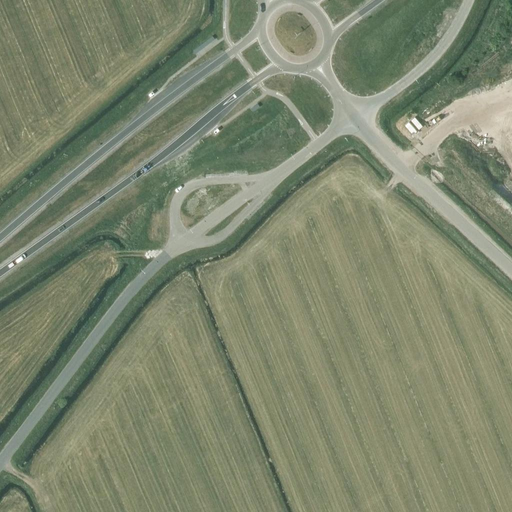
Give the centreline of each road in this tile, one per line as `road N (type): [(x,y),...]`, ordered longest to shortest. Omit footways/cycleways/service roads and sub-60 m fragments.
road 1 (tertiary): [(0,469),(138,282),(357,118)]
road 2 (primary): [(0,272),(281,64)]
road 3 (primary): [(259,29),(0,238)]
road 4 (tertiary): [(511,269),(357,118)]
road 5 (unclassified): [(357,118),(434,56),(468,0)]
